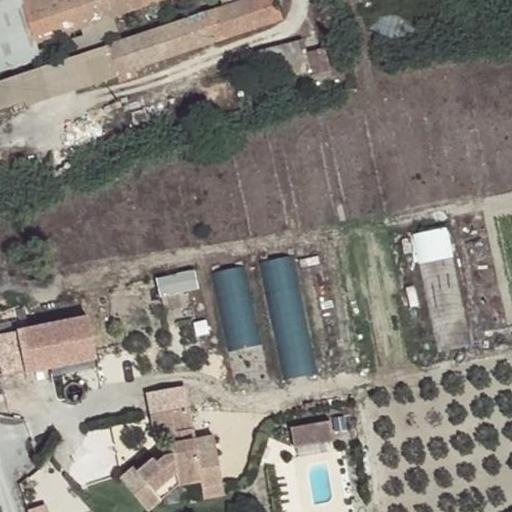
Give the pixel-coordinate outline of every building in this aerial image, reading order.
[(6,78),(0,79),(0,108),(22,101),(25,107),(132,70),(281,19),(274,0),(235,0),(205,10),(110,43),(6,78)] [(0,0),(0,70),(41,57),(37,43),(101,22),(164,0),(0,0)] [(323,34),(302,39),(312,75),(341,69),(335,45),(331,46),(329,39),(324,40),(323,34)] [(307,79),(313,79),(312,75),(302,39),(256,50),(263,78),(284,73),(285,77),(305,73),(307,79)] [(266,110),(295,103),(292,90),(263,97),(266,110)] [(452,225),(420,229),(436,348),(467,344),(452,225)] [(317,370),(296,253),(270,257),(291,375),(317,370)] [(219,269),(236,346),(263,340),(246,263),(219,269)] [(95,312),(23,322),(30,369),(102,358),(95,312)] [(21,327),(0,330),(0,345),(4,374),(28,370),(21,327)] [(188,428),(183,404),(147,411),(152,436),(163,433),(165,444),(167,452),(162,453),(155,459),(151,455),(135,468),(131,463),(118,474),(144,509),(177,484),(198,478),(200,486),(221,482),(213,447),(193,452),(190,438),(185,439),(183,430),(188,428)] [(326,415),(287,423),(291,442),(330,434),(326,415)] [(210,433),(190,438),(193,452),(213,447),(210,433)] [(167,452),(165,444),(151,455),(155,459),(162,453),(167,452)] [(223,491),(221,482),(200,486),(202,495),(223,491)]
